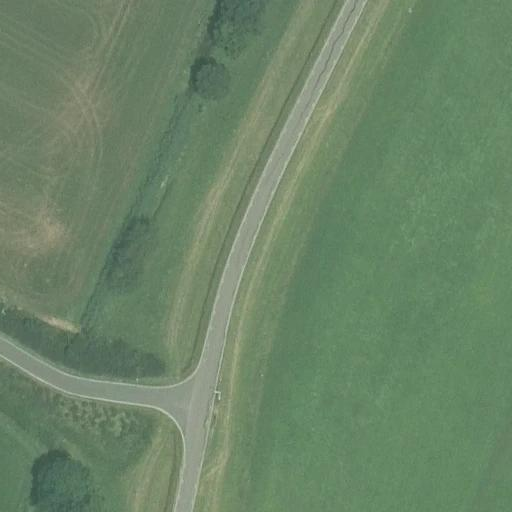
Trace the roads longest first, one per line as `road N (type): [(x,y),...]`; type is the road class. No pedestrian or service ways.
road 1 (tertiary): [(201,405),(231,271),(354,0)]
road 2 (unclassified): [(201,405),(69,386),(0,347)]
